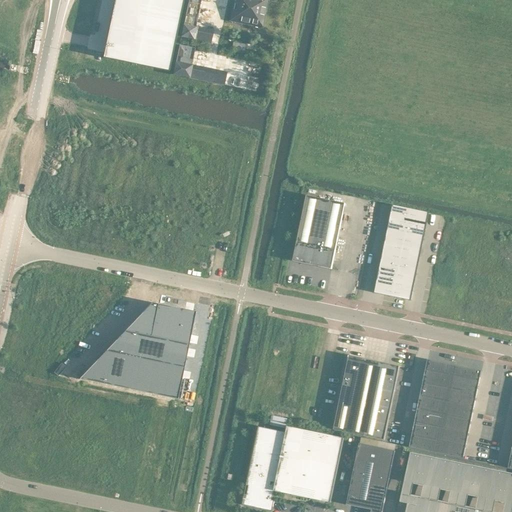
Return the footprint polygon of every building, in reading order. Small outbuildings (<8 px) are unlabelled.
[(105,44),(102,57),(168,71),(182,0),(113,0),(106,37),(107,37),(105,45),(105,44)] [(188,0),(181,36),(210,42),(213,30),(207,29),(207,30),(200,28),(195,27),(199,7),(198,7),(199,0),(188,0)] [(233,0),(229,20),(262,27),(267,0),(233,0)] [(179,44),(173,74),(224,84),(226,73),(221,71),(221,72),(214,71),(214,70),(203,68),(196,67),(196,66),(191,65),(193,57),(192,57),(194,49),(195,48),(179,44)] [(317,266),(331,268),(345,203),(306,195),(296,243),(298,244),(295,259),(318,263),(317,266)] [(429,212),(392,204),(374,292),(411,300),(429,212)] [(151,302),(79,378),(177,398),(195,311),(151,302)] [(333,429),(364,436),(384,440),(400,365),(399,365),(398,368),(378,364),(363,361),(364,359),(352,356),(351,358),(349,358),(350,355),(349,355),(333,429)] [(409,447),(463,458),(481,370),(428,359),(409,447)] [(242,504),(272,510),(274,499),(272,499),(274,491),(276,491),(277,488),(330,499),(329,502),(330,502),(344,436),(287,425),(287,426),(289,426),(288,432),(258,426),(246,485),(248,486),(247,493),(244,493),(242,504)] [(346,504),(371,509),(370,511),(381,511),(395,450),(359,443),(346,504)] [(412,483),(405,511),(504,511),(506,502),(511,503),(511,472),(410,452),(404,481),(412,483)]
